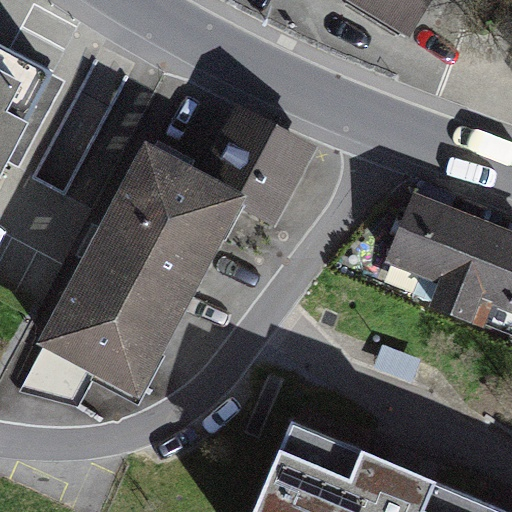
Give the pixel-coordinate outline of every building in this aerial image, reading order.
[(310,0),(397,61),(439,0),(310,0)] [(0,58),(0,236),(75,98),(0,58)] [(329,160),(251,118),(209,194),(258,221),(287,237),(329,160)] [(209,194),(154,165),(54,348),(157,405),(258,221),(209,194)] [(511,238),(428,206),(402,272),(511,314),(511,238)] [(250,511),(422,511),(275,452),(250,511)]
